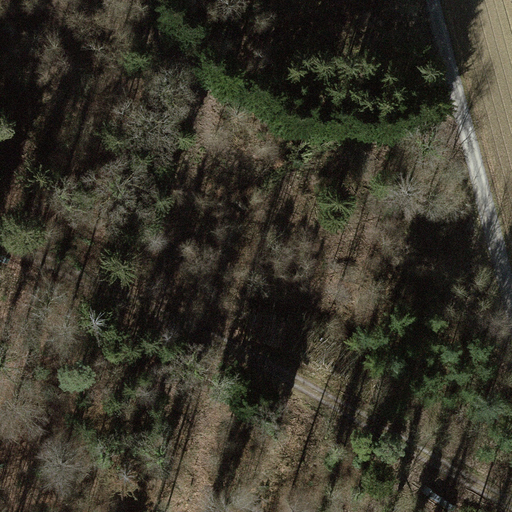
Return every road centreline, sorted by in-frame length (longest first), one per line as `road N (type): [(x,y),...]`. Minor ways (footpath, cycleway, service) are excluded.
road 1 (track): [(511,500),(244,354),(0,238)]
road 2 (track): [(511,310),(430,0)]
